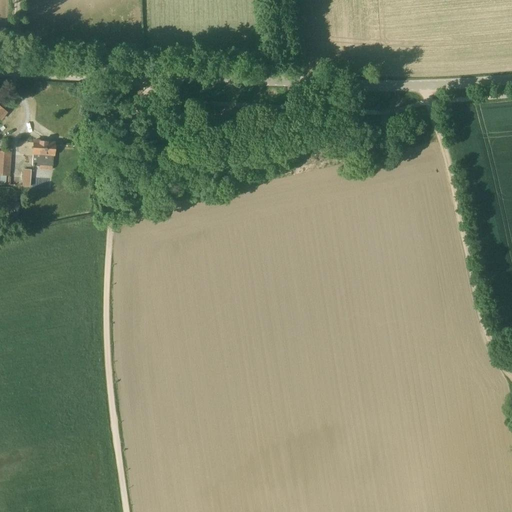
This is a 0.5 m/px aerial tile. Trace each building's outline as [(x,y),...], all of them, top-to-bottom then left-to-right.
[(0,118),(2,120),(8,112),(0,105),(0,118)] [(54,143),(47,142),(47,141),(34,140),(32,166),(40,166),(52,166),(53,154),(54,143)] [(10,152),(0,150),(0,175),(8,176),(10,152)] [(31,170),(23,169),(22,186),(30,187),(31,170)] [(6,203),(5,214),(17,215),(18,204),(6,203)]
